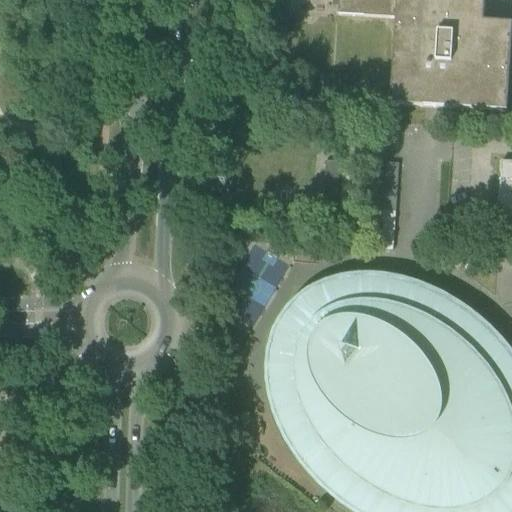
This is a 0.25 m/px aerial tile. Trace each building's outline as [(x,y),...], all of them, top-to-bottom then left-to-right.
[(338,0),(338,17),(395,20),(389,106),(507,113),(511,38),(511,24),(484,23),(485,0),(338,0)] [(359,131),(343,130),(342,144),(358,145),(359,131)] [(339,219),(356,220),(360,164),(326,161),(323,198),(340,200),(339,219)] [(511,163),(503,163),(499,226),(511,227),(511,163)] [(453,212),(486,211),(485,190),(452,191),(453,212)] [(497,511),(481,495),(492,482),(503,469),(511,474),(511,370),(505,359),(486,338),(465,320),(441,305),(415,293),(394,288),(358,285),(337,289),(337,291),(317,299),(322,308),(320,310),(318,311),(317,312),(315,314),(313,315),(311,317),(309,318),(308,320),(306,322),(305,323),(303,325),(302,327),(300,329),(299,331),(298,333),(297,335),(296,337),(295,339),(294,341),(293,343),(283,340),(278,361),(276,361),(276,365),(276,369),(275,373),(275,378),(276,382),(276,386),(277,390),(277,394),(278,399),(279,403),(280,407),(281,411),(282,415),(284,419),(286,423),(287,426),(289,430),(291,434),(293,438),(296,441),(299,447),(303,452),(307,458),(311,463),(315,468),(319,473),(324,478),(329,483),(333,487),(338,492),(344,496),(349,500),(354,504),(360,507),(366,511),(367,511),(497,511)]
